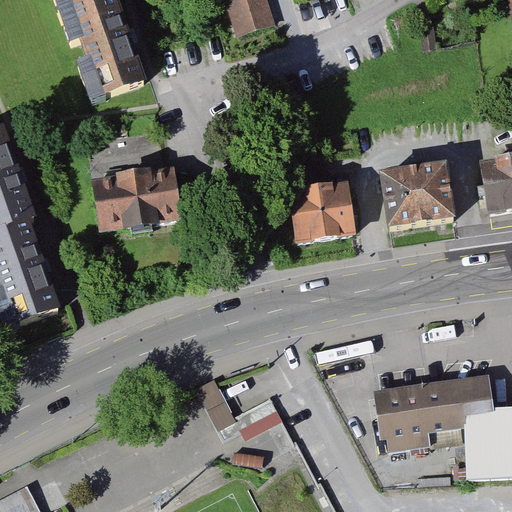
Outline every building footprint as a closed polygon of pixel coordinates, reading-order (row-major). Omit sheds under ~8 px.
[(61,0),(100,106),(144,90),(125,37),(111,0),(61,0)] [(272,0),(229,0),(242,42),(281,30),(272,0)] [(1,130),(0,130),(0,276),(20,329),(60,314),(40,261),(27,228),(37,224),(18,173),(1,130)] [(511,162),(481,168),(492,219),(511,216),(511,162)] [(447,164),(381,175),(391,235),(457,223),(447,164)] [(175,169),(92,183),(101,236),(183,223),(175,169)] [(348,186),(292,192),(298,246),(354,240),(348,186)] [(494,379),(376,394),(386,454),(468,442),(471,481),(511,478),(511,411),(498,412),(494,379)] [(215,384),(197,393),(198,396),(218,436),(236,427),(233,421),(215,384)] [(37,511),(27,492),(0,506),(0,511),(66,511),(65,509),(59,511),(37,511)]
